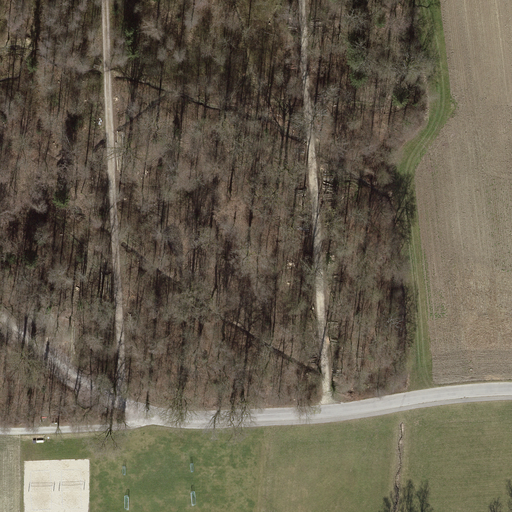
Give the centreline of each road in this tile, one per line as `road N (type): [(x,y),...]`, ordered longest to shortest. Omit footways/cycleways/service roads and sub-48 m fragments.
road 1 (track): [(301,0),(327,411)]
road 2 (track): [(105,0),(123,403)]
road 3 (unclassified): [(162,414),(327,411),(511,389)]
road 4 (residential): [(162,414),(118,427),(0,430)]
road 5 (track): [(0,312),(54,364),(102,393)]
